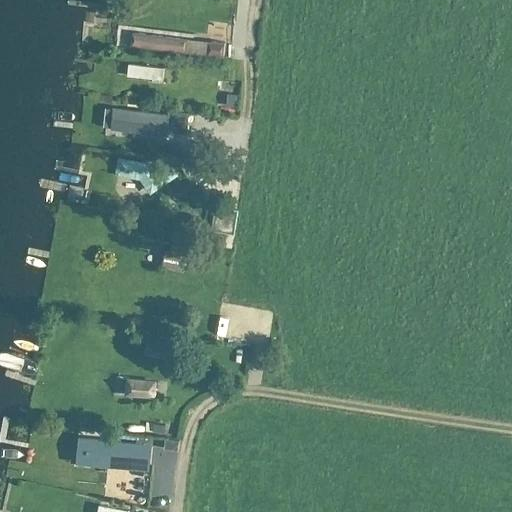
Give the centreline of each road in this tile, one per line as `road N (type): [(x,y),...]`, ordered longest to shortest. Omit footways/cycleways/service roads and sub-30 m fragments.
road 1 (track): [(511,428),(259,389),(226,392),(188,427),(175,511)]
road 2 (track): [(254,0),(234,173)]
